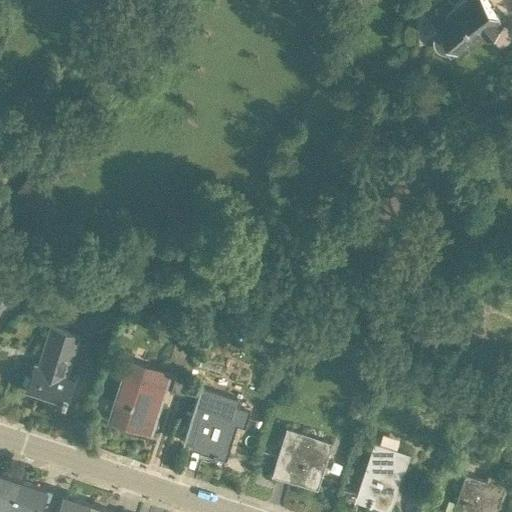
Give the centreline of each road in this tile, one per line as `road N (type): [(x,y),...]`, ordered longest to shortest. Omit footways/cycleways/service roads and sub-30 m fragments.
road 1 (residential): [(0,318),(56,279),(172,240),(278,248),(348,237),(511,97)]
road 2 (residential): [(231,511),(0,436)]
